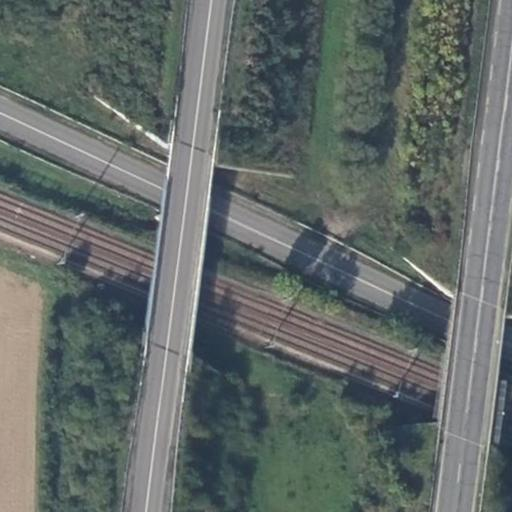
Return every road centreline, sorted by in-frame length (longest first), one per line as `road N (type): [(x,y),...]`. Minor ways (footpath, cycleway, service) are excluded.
road 1 (tertiary): [(0,111),(511,348)]
road 2 (tertiary): [(142,511),(210,0)]
road 3 (primary): [(511,45),(453,511)]
